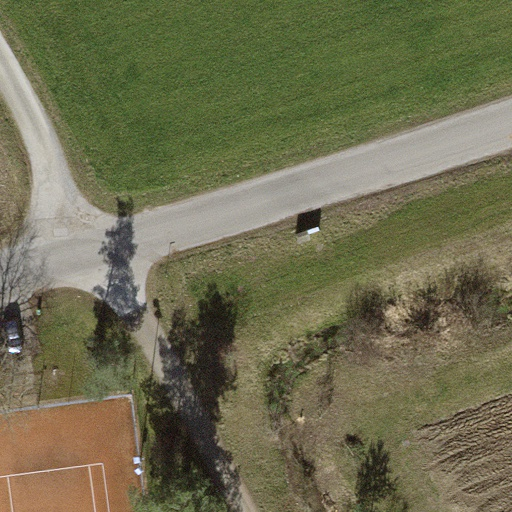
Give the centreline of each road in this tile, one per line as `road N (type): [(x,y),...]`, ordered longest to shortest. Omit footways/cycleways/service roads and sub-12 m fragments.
road 1 (residential): [(511,119),(0,272)]
road 2 (track): [(0,61),(244,511)]
